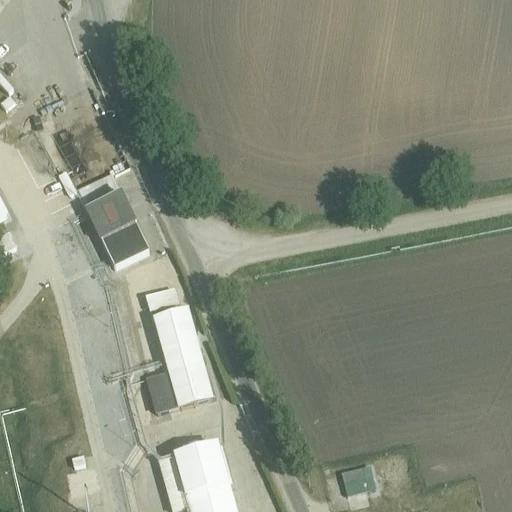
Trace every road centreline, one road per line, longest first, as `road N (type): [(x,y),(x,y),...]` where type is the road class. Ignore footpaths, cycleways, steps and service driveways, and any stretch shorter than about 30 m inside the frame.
road 1 (unclassified): [(511,202),(199,264)]
road 2 (unclassified): [(199,264),(97,0)]
road 3 (unclassified): [(199,264),(302,511)]
